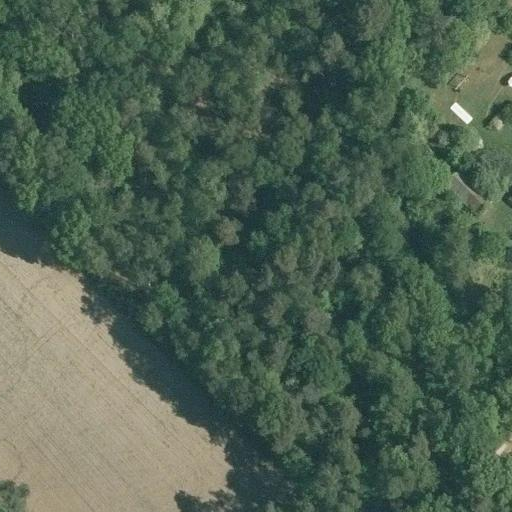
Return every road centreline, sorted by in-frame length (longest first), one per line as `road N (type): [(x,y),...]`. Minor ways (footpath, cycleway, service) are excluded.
road 1 (track): [(436,0),(407,174),(407,254),(420,339),(483,466)]
road 2 (track): [(450,406),(385,418),(306,484),(251,511)]
